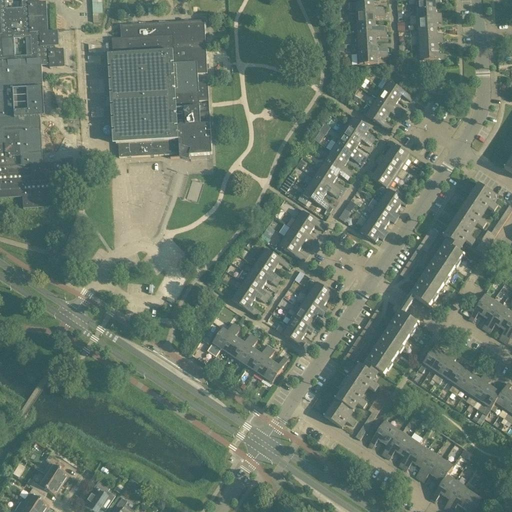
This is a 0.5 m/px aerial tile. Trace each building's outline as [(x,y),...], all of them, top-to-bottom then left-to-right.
[(0,0),(0,80),(8,80),(8,86),(24,85),(24,82),(27,82),(27,85),(43,84),(42,67),(49,67),(50,69),(65,68),(64,50),(55,50),(54,46),(58,46),(57,31),(48,32),(46,2),(36,3),(35,0),(0,0)] [(101,0),(91,0),(93,15),(93,23),(100,23),(99,14),(102,14),(101,0)] [(439,0),(431,0),(408,1),(409,6),(415,5),(416,12),(435,11),(435,5),(440,4),(439,0)] [(354,5),(349,5),(350,15),(355,15),(385,13),(384,9),(374,9),(374,4),(354,5)] [(435,11),(416,12),(416,17),(409,17),(410,22),(441,20),(441,16),(436,16),(435,11)] [(385,18),(385,13),(355,15),(355,25),(375,24),(374,19),(385,18)] [(441,20),(410,22),(410,26),(416,26),(417,32),(436,31),(436,25),(441,24),(441,20)] [(190,162),(190,157),(212,155),(209,113),(200,114),(199,102),(209,102),(208,83),(198,84),(197,75),(207,74),(204,21),(120,27),(121,39),(112,40),(113,56),(110,56),(114,121),(116,145),(118,145),(119,159),(170,156),(170,159),(180,159),(190,162)] [(375,24),(355,25),(356,36),(386,34),(386,33),(385,29),(375,30),(375,24)] [(436,31),(417,32),(417,37),(410,38),(411,42),(442,40),(442,36),(437,36),(436,31)] [(386,38),(386,34),(356,36),(357,46),(376,45),(375,39),(386,38)] [(442,40),(411,42),(411,47),(418,46),(418,52),(437,51),(437,45),(442,45),(442,40)] [(498,51),(508,50),(508,43),(508,42),(497,43),(498,51)] [(376,45),(357,46),(357,55),(387,54),(387,49),(376,50),(376,45)] [(412,63),(443,61),(443,56),(438,57),(437,51),(418,52),(418,58),(411,58),(412,63)] [(387,59),(387,54),(357,55),(358,66),(377,65),(377,60),(387,59)] [(0,144),(5,144),(4,134),(20,133),(21,156),(15,157),(15,166),(43,164),(40,117),(44,117),(43,98),(43,91),(43,84),(27,85),(27,82),(24,82),(24,85),(8,86),(8,80),(0,80),(0,144)] [(383,80),(378,88),(382,91),(398,102),(401,98),(410,103),(413,99),(387,83),(383,80)] [(376,99),(401,116),(404,112),(395,106),(398,102),(382,91),(376,99)] [(370,108),(387,119),(390,114),(399,120),(401,116),(376,99),(370,108)] [(370,108),(365,117),(390,134),(392,129),(384,124),(387,119),(370,108)] [(366,134),(369,129),(353,118),(347,127),(372,144),(374,140),(366,134)] [(330,129),(324,125),(319,133),(325,137),(330,129)] [(372,144),(347,127),(341,136),(357,147),(360,142),(369,148),(372,144)] [(15,157),(21,156),(20,133),(4,134),(5,144),(0,144),(0,199),(23,198),(24,210),(65,207),(64,190),(77,189),(77,175),(73,175),(73,159),(61,160),(61,163),(48,164),(48,163),(43,164),(15,166),(15,157)] [(319,134),(314,142),(320,145),(325,137),(319,134)] [(357,147),(341,136),(335,144),(360,161),(363,157),(354,151),(357,147)] [(331,141),(326,149),(330,152),(330,153),(346,164),(349,159),(358,165),(360,161),(335,144),(331,141)] [(391,150),(388,155),(404,165),(407,160),(413,165),(416,161),(389,143),(387,147),(391,150)] [(346,164),(330,153),(324,161),(349,178),(352,174),(343,168),(346,164)] [(378,160),(404,178),(407,174),(401,170),(404,165),(388,155),(385,159),(381,156),(378,160)] [(379,167),(376,172),(393,182),(396,178),(402,181),(404,178),(378,160),(375,165),(379,167)] [(349,178),(324,161),(318,170),(335,181),(338,176),(347,182),(349,178)] [(511,161),(506,170),(504,169),(503,170),(511,175),(511,161)] [(335,181),(318,170),(313,178),(338,195),(341,191),(332,185),(335,181)] [(367,177),(382,187),(393,195),(395,191),(389,187),(393,182),(376,172),(373,176),(369,174),(367,177)] [(338,195),(313,178),(307,187),(323,198),(327,193),(336,199),(338,195)] [(280,190),(281,190),(286,194),(291,187),(285,183),(280,190)] [(487,209),(494,214),(497,208),(490,203),(493,198),(495,199),(496,198),(477,186),(476,187),(478,188),(467,204),(483,214),(487,209)] [(307,187),(302,195),(302,196),(298,202),(305,207),(309,201),(327,212),(329,208),(321,202),(323,198),(307,187)] [(401,205),(405,208),(408,204),(393,195),(382,187),(379,191),(385,195),(382,199),(398,210),(401,205)] [(395,215),(398,210),(382,199),(379,204),(373,200),(370,204),(397,221),(399,218),(395,215)] [(394,225),(397,221),(370,204),(368,208),(374,211),(370,216),(387,227),(390,222),(394,225)] [(475,226),(482,231),(486,225),(479,220),(483,214),(467,204),(456,221),(471,232),(475,226)] [(301,212),(295,221),(311,232),(314,227),(323,233),(326,229),(301,212)] [(384,231),(387,227),(370,216),(368,221),(362,217),(360,220),(359,221),(385,238),(388,234),(384,231)] [(295,221),(290,230),(314,246),(317,242),(308,236),(311,232),(295,221)] [(362,228),(359,233),(375,244),(378,240),(383,242),(385,238),(359,221),(357,224),(362,228)] [(464,243),(472,248),(475,242),(468,237),(471,232),(456,221),(445,238),(443,237),(443,238),(449,243),(459,249),(461,250),(462,249),(460,248),(464,243)] [(431,229),(419,247),(424,250),(423,251),(426,253),(439,235),(431,229)] [(290,230),(284,238),(300,249),(303,244),(312,250),(314,246),(290,230)] [(483,255),(495,238),(490,235),(491,234),(488,232),(475,250),(483,255)] [(268,238),(263,235),(260,240),(266,244),(269,239),(268,238)] [(278,247),(298,261),(303,264),(306,259),(297,254),(300,249),(284,238),(278,247)] [(459,249),(449,243),(413,298),(430,309),(429,308),(463,258),(464,259),(465,258),(457,253),(459,249)] [(290,267),(265,250),(259,259),(275,269),(278,265),(287,270),(290,267)] [(259,259),(254,267),(278,284),(281,280),(272,274),(275,269),(259,259)] [(469,268),(473,271),(474,271),(477,266),(472,263),(469,268)] [(248,276),(264,286),(267,281),(276,287),(278,284),(254,267),(248,276)] [(242,272),(237,280),(243,283),(243,284),(267,300),(270,297),(261,291),(264,286),(248,276),(242,272)] [(334,301),(336,297),(310,280),(307,284),(313,288),(310,293),(326,303),(329,298),(334,301)] [(237,293),(253,303),(256,298),(265,304),(267,300),(243,284),(237,293)] [(237,293),(231,301),(256,318),(259,313),(250,307),(253,303),(237,293)] [(323,308),(326,303),(310,293),(307,297),(301,293),(299,297),(325,314),(327,310),(323,308)] [(479,315),(483,318),(494,301),(485,296),(468,321),(473,324),(479,315)] [(322,318),(325,314),(299,297),(296,301),(302,305),(299,310),(315,320),(318,316),(322,318)] [(502,307),(494,301),(483,318),(488,321),(482,330),(486,332),(502,307)] [(511,313),(502,307),(486,332),(490,335),(496,326),(500,329),(511,313)] [(365,370),(375,377),(378,373),(385,378),(385,377),(384,376),(417,326),(419,327),(404,316),(405,314),(396,308),(393,313),(400,317),(365,370)] [(312,325),(315,320),(299,310),(296,314),(290,310),(287,314),(313,331),(316,327),(312,325)] [(511,329),(511,313),(500,329),(505,332),(499,341),(503,343),(511,329)] [(311,335),(313,331),(287,314),(285,317),(291,321),(288,326),(304,337),(307,332),(311,335)] [(222,330),(207,353),(216,359),(220,352),(237,327),(233,324),(227,333),(222,330)] [(301,342),(304,337),(288,326),(285,331),(279,327),(276,331),(302,348),(305,344),(301,342)] [(220,352),(229,358),(239,342),(235,339),(241,330),(237,327),(220,352)] [(511,329),(503,343),(507,346),(511,337),(511,329)] [(211,344),(216,334),(209,331),(205,340),(211,344)] [(244,345),(239,342),(229,358),(237,363),(254,338),(250,336),(244,345)] [(237,363),(246,369),(256,353),(252,350),(258,341),(254,338),(237,363)] [(357,340),(346,357),(354,363),(366,344),(363,342),(362,343),(357,340)] [(436,346),(418,372),(422,375),(426,369),(431,372),(442,356),(437,353),(440,349),(436,346)] [(261,356),(256,353),(246,369),(254,374),(271,349),(267,347),(261,356)] [(254,374),(263,380),(273,364),(269,361),(275,352),(271,349),(254,374)] [(446,359),(442,356),(431,372),(436,375),(432,381),(436,383),(453,357),(449,355),(446,359)] [(457,360),(453,357),(436,383),(440,386),(444,380),(448,383),(459,367),(454,364),(457,360)] [(278,368),(273,364),(263,380),(272,386),(288,361),(284,358),(278,368)] [(348,384),(364,395),(367,389),(375,394),(378,388),(371,384),(375,378),(376,379),(377,378),(375,377),(365,370),(358,365),(358,366),(359,367),(348,384)] [(463,370),(459,367),(448,383),(453,386),(449,392),(453,394),(470,369),(466,366),(463,370)] [(474,371),(470,369),(453,394),(455,396),(456,397),(460,391),(465,394),(476,378),(471,375),(474,371)] [(480,381),(476,378),(465,394),(470,397),(466,403),(470,406),(487,380),(483,377),(480,381)] [(491,382),(487,380),(470,406),(474,408),(478,402),(482,405),(493,389),(488,386),(491,382)] [(337,401),(352,412),(356,406),(363,411),(367,405),(360,400),(364,395),(348,384),(337,401)] [(508,385),(504,391),(491,411),(495,414),(499,408),(503,411),(511,397),(511,394),(509,392),(511,388),(508,385)] [(497,392),(493,389),(482,405),(487,408),(483,415),(487,417),(491,411),(504,391),(499,388),(497,392)] [(377,416),(390,396),(382,391),(368,412),(371,414),(373,413),(377,416)] [(511,397),(503,411),(508,414),(504,420),(507,422),(511,415),(511,397)] [(352,427),(356,422),(349,417),(352,412),(337,401),(326,418),(324,417),(323,417),(342,430),(343,429),(341,428),(345,423),(352,427)] [(368,447),(372,450),(378,442),(383,445),(394,428),(385,422),(368,447)] [(402,434),(394,428),(383,445),(387,448),(381,456),(386,459),(402,434)] [(402,434),(386,459),(389,461),(395,453),(400,456),(411,440),(402,434)] [(419,445),(411,440),(400,456),(404,459),(398,467),(403,470),(419,445)] [(419,445),(403,470),(406,473),(412,465),(417,468),(428,451),(419,445)] [(436,457),(428,451),(417,468),(421,471),(415,479),(419,482),(436,457)] [(42,474),(45,475),(62,487),(69,477),(60,471),(63,466),(49,457),(45,462),(48,464),(42,474)] [(436,457),(419,482),(423,484),(429,476),(434,479),(445,462),(436,457)] [(432,490),(436,493),(447,476),(448,477),(454,468),(445,462),(434,479),(438,482),(432,490)] [(20,465),(16,475),(21,477),(26,468),(20,465)] [(55,497),(62,487),(45,475),(38,486),(32,482),(28,487),(32,489),(43,497),(46,491),(55,497)] [(436,493),(430,501),(434,504),(440,495),(445,499),(456,482),(448,477),(447,476),(436,493)] [(130,480),(126,486),(132,490),(136,485),(136,484),(130,480)] [(448,511),(465,488),(456,482),(445,499),(449,502),(444,510),(446,511),(448,511)] [(465,488),(448,511),(453,511),(457,507),(462,510),(473,494),(465,488)] [(32,489),(22,504),(33,511),(45,511),(49,507),(40,501),(43,497),(32,489)] [(104,496),(93,489),(82,506),(91,511),(97,511),(100,509),(105,511),(115,497),(107,492),(104,496)] [(464,511),(473,511),(482,499),(473,494),(462,510),(464,511)] [(133,511),(125,506),(127,503),(121,499),(111,511),(133,511)] [(33,511),(22,504),(20,503),(14,511),(33,511)]
